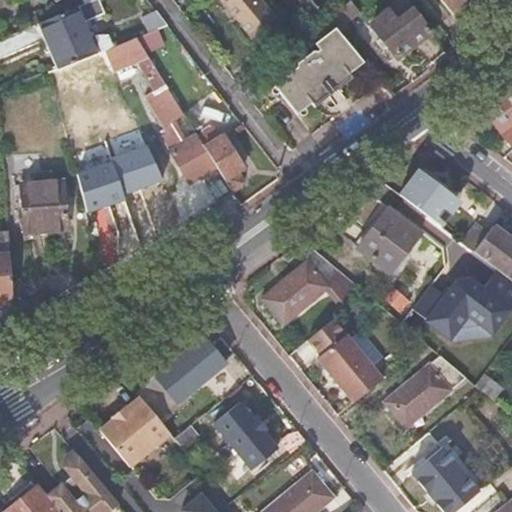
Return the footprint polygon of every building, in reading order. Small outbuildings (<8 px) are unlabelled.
[(103,13),(98,0),(92,0),(44,20),(55,48),(50,49),(58,69),(103,50),(104,50),(111,47),(107,36),(96,40),(94,35),(89,37),(82,22),(103,13)] [(48,0),(56,11),(73,0),(48,0)] [(222,0),(254,38),(277,18),(261,0),(222,0)] [(349,0),(327,19),(333,26),(337,31),(359,13),(349,0)] [(440,0),(451,14),(467,0),(440,0)] [(379,18),(371,24),(369,25),(395,57),(429,31),(412,9),(396,22),(387,11),(384,14),(377,6),(372,10),(379,18)] [(337,31),(333,26),(269,78),(296,113),(311,102),(315,106),(353,76),(349,71),(361,61),(337,31)] [(135,37),(111,47),(104,50),(113,69),(138,59),(154,84),(157,89),(149,94),(148,95),(168,131),(162,134),(170,148),(169,148),(188,182),(216,166),(196,134),(195,133),(182,141),(169,121),(182,113),(164,83),(135,37)] [(112,70),(103,50),(58,69),(51,71),(62,99),(116,78),(112,70)] [(511,86),(481,109),(499,134),(499,133),(511,150),(511,86)] [(216,167),(232,192),(240,186),(241,179),(236,171),(243,167),(223,135),(217,139),(211,129),(204,134),(201,130),(195,133),(196,134),(216,166),(216,167)] [(118,237),(176,215),(155,161),(135,169),(142,188),(104,202),(118,237)] [(417,173),(399,196),(435,224),(453,200),(417,173)] [(62,180),(19,183),(22,233),(66,230),(62,180)] [(387,209),(356,248),(387,272),(418,233),(387,209)] [(472,228),(460,243),(472,252),(488,232),(479,225),(475,230),(472,228)] [(488,232),(472,252),(511,282),(511,242),(491,227),(488,232)] [(0,305),(12,304),(7,232),(0,232),(0,305)] [(340,275),(309,248),(305,259),(302,261),(302,263),(259,298),(259,297),(257,298),(280,326),(282,325),(281,323),(323,289),(326,287),(326,286),(340,275)] [(323,289),(341,311),(363,293),(340,275),(326,286),(326,287),(323,289)] [(315,359),(351,403),(380,379),(344,336),(315,359)] [(154,377),(134,393),(137,397),(154,417),(173,401),(175,403),(177,402),(176,401),(219,365),(220,366),(221,365),(200,338),(198,339),(199,340),(155,376),(154,375),(153,376),(154,377)] [(464,378),(438,357),(428,365),(427,365),(425,366),(426,367),(383,402),(382,401),(381,402),(403,430),(405,428),(404,427),(448,392),(448,393),(450,392),(449,391),(464,378)] [(510,398),(483,375),(474,386),(479,390),(501,409),(510,398)] [(167,433),(154,417),(137,397),(124,408),(122,406),(109,417),(110,419),(96,430),(126,466),(167,433)] [(275,448),(283,458),(304,441),(293,429),(273,446),(239,404),(240,404),(238,402),(210,424),(212,426),(213,426),(247,468),(246,469),(248,470),(275,448)] [(456,432),(464,426),(470,421),(462,411),(444,426),(452,436),(456,432)] [(467,430),(463,434),(476,449),(487,440),(471,420),(470,421),(464,426),(467,430)] [(67,472),(99,511),(100,511),(114,501),(69,447),(64,452),(63,453),(62,454),(61,456),(60,458),(60,460),(60,461),(61,464),(67,472)] [(416,459),(419,463),(431,453),(428,449),(416,459)] [(438,508),(441,511),(452,511),(473,495),(465,486),(461,489),(460,487),(459,488),(432,455),(433,454),(431,453),(419,463),(404,475),(406,477),(406,476),(433,509),(433,510),(434,511),(438,508)] [(316,511),(315,511),(330,498),(330,499),(332,498),(309,471),(308,472),(259,511),(316,511)] [(42,492),(58,511),(99,511),(67,472),(42,492)] [(231,511),(226,505),(209,485),(178,511),(179,511),(231,511)] [(58,511),(42,492),(38,487),(6,511),(58,511)]
